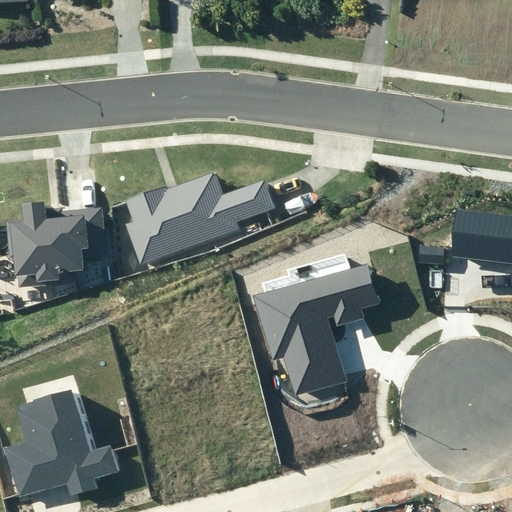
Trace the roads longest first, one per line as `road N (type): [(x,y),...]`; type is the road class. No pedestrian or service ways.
road 1 (residential): [(0,108),(171,90),(335,94),(511,120)]
road 2 (residential): [(464,418),(389,477),(260,511)]
